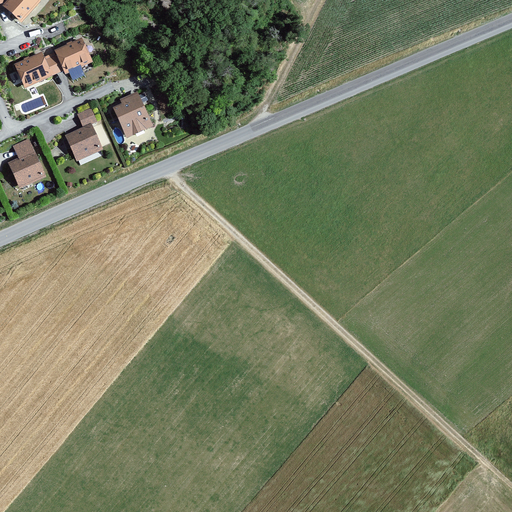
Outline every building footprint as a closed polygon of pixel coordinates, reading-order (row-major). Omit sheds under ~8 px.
[(7,0),(0,0),(0,9),(9,5),(7,0)] [(46,4),(40,0),(16,0),(9,9),(28,25),(46,4)] [(87,40),(59,53),(61,56),(68,73),(70,77),(98,64),(87,40)] [(47,56),(19,68),(29,92),(57,80),(57,79),(49,61),(47,56)] [(61,56),(49,61),(57,79),(68,73),(61,56)] [(118,111),(131,141),(158,129),(142,94),(124,102),(126,108),(118,111)] [(98,109),(81,116),(87,130),(69,138),(80,164),(107,152),(106,148),(114,145),(98,109)] [(13,166),(25,191),(50,180),(33,141),(16,148),(22,162),(13,166)]
